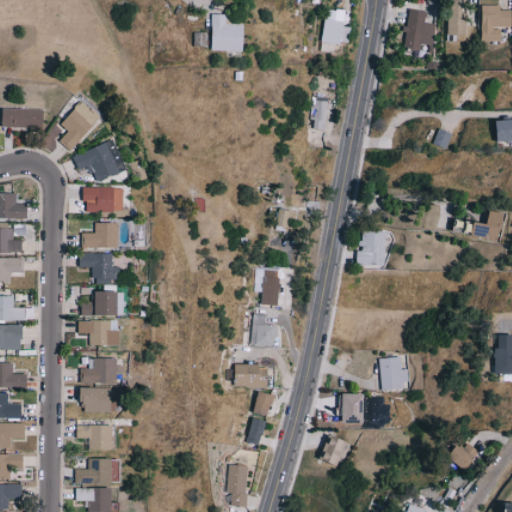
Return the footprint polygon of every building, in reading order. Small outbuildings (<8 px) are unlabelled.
[(463,0),(447,0),(448,41),(457,41),(456,35),(464,35),(463,0)] [(499,5),(481,5),(480,40),(500,41),(500,27),(511,28),(511,10),(499,10),(499,5)] [(328,49),(338,51),(345,11),(327,8),(321,41),(329,42),(328,49)] [(402,47),(420,50),(421,43),(431,44),(434,24),(424,22),(426,12),(408,9),(402,47)] [(211,50),(244,51),(244,24),(226,24),(226,14),(212,14),(211,50)] [(313,129),(327,129),(328,97),(310,96),(310,119),(313,120),(313,129)] [(68,131),(59,141),(69,151),(99,118),(81,102),(60,124),(68,131)] [(43,110),(2,108),(1,127),(42,129),(43,110)] [(511,120),(498,120),(498,141),(511,140),(511,120)] [(445,148),(452,134),(439,128),(433,143),(445,148)] [(86,167),(89,176),(94,174),(96,181),(123,172),(114,141),(73,154),(77,170),(86,167)] [(86,211),(123,211),(122,187),(82,188),(82,201),(86,201),(86,211)] [(0,217),(26,218),(27,204),(15,203),(16,193),(0,193),(0,217)] [(287,232),(291,211),(278,209),(274,229),(287,232)] [(486,224),(454,219),(452,232),(500,239),(504,213),(488,211),(486,224)] [(81,247),(118,248),(118,223),(95,222),(94,233),(82,233),(81,247)] [(0,252),(22,253),(22,239),(13,239),(13,228),(0,228),(0,252)] [(357,251),(356,265),(384,266),(385,231),(362,230),(362,251),(357,251)] [(112,254),(79,253),(78,267),(94,268),(93,282),(119,283),(119,267),(112,267),(112,254)] [(277,305),(279,269),(254,268),(253,292),(262,292),(261,305),(277,305)] [(118,317),(119,292),(92,291),(92,302),(82,302),(82,316),(118,317)] [(0,320),(25,321),(25,308),(13,307),(13,296),(0,295),(0,320)] [(275,346),(276,325),(264,325),(264,314),(252,314),(251,345),(275,346)] [(111,321),(79,320),(78,333),(90,334),(89,345),(118,346),(119,331),(110,330),(111,321)] [(0,325),(0,349),(9,349),(9,339),(23,339),(22,325),(0,325)] [(508,334),(490,334),(491,366),(510,366),(508,334)] [(376,388),(405,387),(404,368),(398,368),(398,356),(375,357),(376,388)] [(116,384),(117,359),(89,358),(88,369),(80,369),(80,383),(116,384)] [(13,363),(0,362),(0,387),(27,388),(28,374),(13,374),(13,363)] [(110,388),(82,388),(82,413),(111,412),(110,388)] [(358,422),(359,393),(333,392),(332,422),(358,422)] [(0,418),(21,418),(22,404),(8,404),(8,393),(0,393),(0,418)] [(255,444),(262,420),(248,417),(242,441),(255,444)] [(25,423),(0,423),(0,447),(11,448),(11,439),(25,438),(25,423)] [(113,426),(76,425),(76,438),(89,438),(89,450),(113,451),(113,426)] [(340,439),(318,435),(316,449),(319,449),(317,461),(336,464),(340,439)] [(464,443),(457,452),(439,440),(432,451),(460,470),(474,449),(464,443)] [(0,453),(0,478),(10,479),(10,469),(23,469),(23,454),(0,453)] [(74,469),(74,483),(119,483),(119,469),(112,469),(112,459),(88,458),(88,469),(74,469)] [(228,505),(243,506),(244,465),(227,464),(225,492),(229,493),(228,505)] [(0,509),(8,509),(8,499),(21,499),(21,484),(0,484),(0,509)] [(111,511),(112,488),(75,487),(75,501),(85,501),(85,511),(111,511)] [(421,511),(423,508),(406,503),(403,511),(421,511)]
